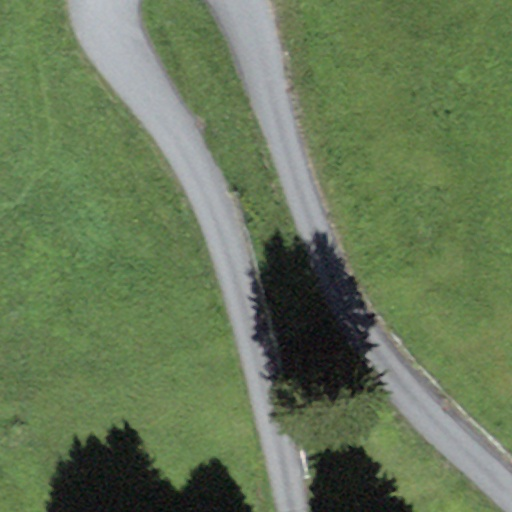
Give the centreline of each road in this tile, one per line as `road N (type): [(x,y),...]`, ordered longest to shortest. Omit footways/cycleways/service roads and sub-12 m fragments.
road 1 (unclassified): [(101,0),(92,45),(166,126),(214,210),(282,511)]
road 2 (unclassified): [(511,478),(355,321),(250,0)]
